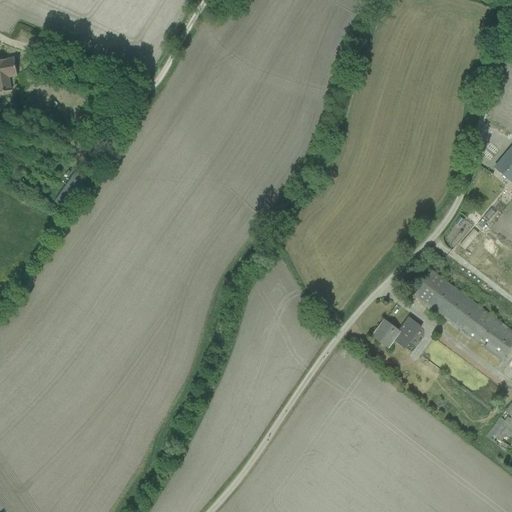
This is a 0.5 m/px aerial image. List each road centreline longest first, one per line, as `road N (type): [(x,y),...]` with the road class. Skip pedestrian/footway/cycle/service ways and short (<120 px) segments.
road 1 (unclassified): [(500,0),(506,20),(456,205),(361,308),(209,511)]
road 2 (unclassified): [(206,0),(147,88),(121,88),(0,38)]
